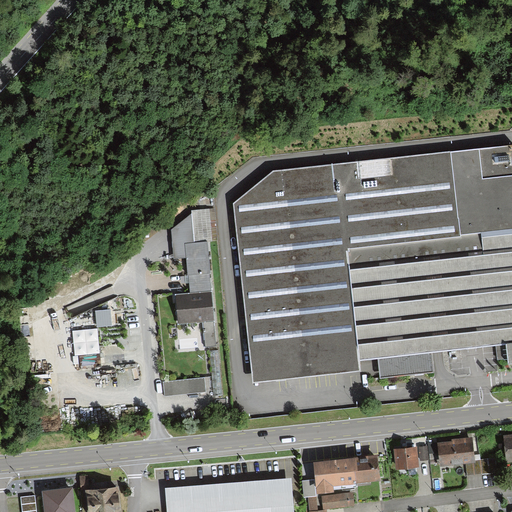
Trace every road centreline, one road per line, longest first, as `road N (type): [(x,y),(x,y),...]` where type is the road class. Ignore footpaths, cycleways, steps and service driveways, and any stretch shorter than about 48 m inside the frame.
road 1 (primary): [(511,410),(140,451)]
road 2 (unknown): [(477,381),(461,250),(446,235),(427,233),(414,253),(439,385)]
road 3 (residential): [(511,489),(348,511)]
road 4 (unknown): [(140,270),(60,308),(54,363)]
road 5 (primary): [(140,451),(2,465)]
